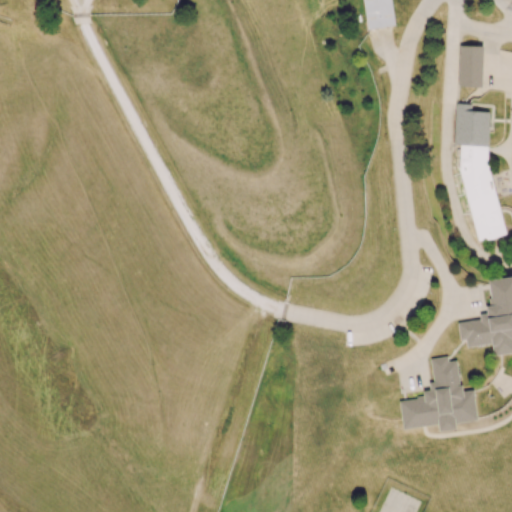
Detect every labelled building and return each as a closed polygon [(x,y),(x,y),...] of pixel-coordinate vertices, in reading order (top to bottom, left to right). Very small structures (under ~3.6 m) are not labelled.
[(367,27),(363,0),(390,0),(394,24),(367,27)] [(483,86),(459,85),(461,44),(484,45),(483,86)] [(480,111),(471,113),(469,102),(450,106),(458,144),(455,145),(475,241),(505,235),(480,111)] [(511,277),(486,280),(490,313),(479,314),(479,320),(457,322),(459,340),(465,340),(465,347),(492,344),(493,355),(511,353),(511,277)] [(402,429),(438,425),(439,431),(455,429),(455,423),(477,421),(473,390),(460,391),(457,360),(448,361),(447,356),(428,359),(433,394),(398,399),(402,429)]
